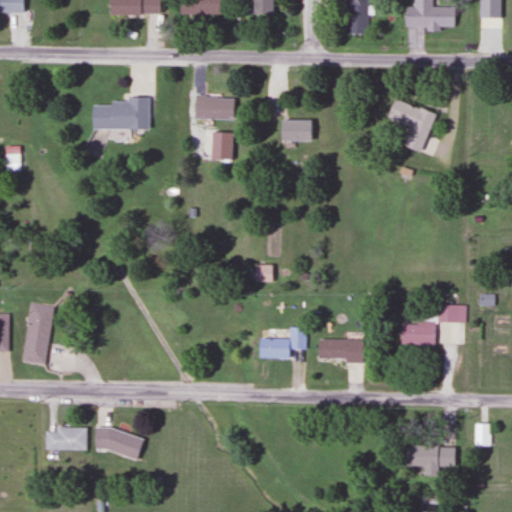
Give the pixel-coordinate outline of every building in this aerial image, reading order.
[(0,0),(0,13),(22,13),(21,0),(0,0)] [(158,0),(106,0),(107,14),(159,14),(158,0)] [(220,0),(177,0),(178,14),(220,14),(220,0)] [(273,0),(251,0),(251,14),(274,14),(273,0)] [(344,0),(344,35),(367,35),(366,0),(344,0)] [(453,8),(431,8),(430,0),(412,0),(412,7),(403,7),(403,28),(452,28),(453,8)] [(232,97),(192,96),(192,119),(232,119),(232,97)] [(89,129),(146,129),(146,99),(110,99),(110,105),(89,105),(89,129)] [(419,152),(433,114),(392,99),(385,118),(409,127),(402,146),(419,152)] [(311,141),(311,119),(277,119),(277,141),(311,141)] [(5,148),(5,171),(19,171),(19,148),(5,148)] [(272,282),(272,265),(253,265),(253,282),(272,282)] [(21,361),(43,365),(52,306),(30,302),(21,361)] [(464,305),(436,305),(436,322),(464,322),(464,305)] [(433,345),(433,316),(415,316),(415,323),(399,323),(399,345),(433,345)] [(256,358),(289,359),(289,349),(304,350),(305,327),(287,327),(287,339),(256,338),(256,358)] [(361,339),(316,339),(316,361),(361,361),(361,339)] [(489,446),(489,423),(472,423),(472,446),(489,446)] [(90,448),(135,460),(141,438),(96,426),(90,448)] [(85,450),(85,428),(44,428),(44,450),(85,450)] [(420,476),(438,476),(438,467),(452,468),(452,446),(403,445),(403,466),(420,466),(420,476)]
